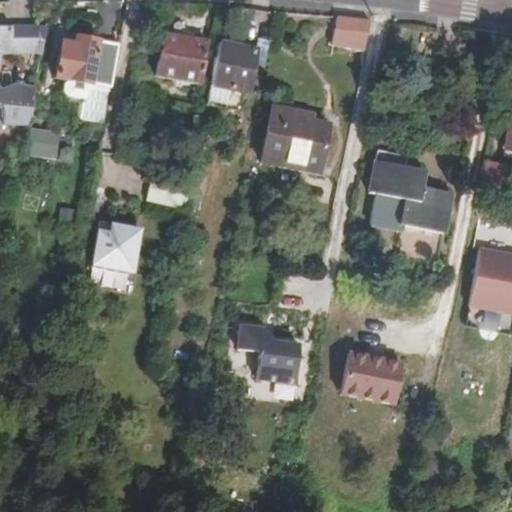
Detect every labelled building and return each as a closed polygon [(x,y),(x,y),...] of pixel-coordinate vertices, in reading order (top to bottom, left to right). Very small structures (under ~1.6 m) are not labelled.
[(208,19),(169,11),(161,55),(150,53),(144,78),(194,88),(208,19)] [(361,53),(368,21),(335,17),(329,47),(361,53)] [(0,122),(30,123),(37,85),(20,84),(5,92),(0,91),(0,83),(4,56),(42,57),(46,34),(38,34),(38,30),(0,29),(0,122)] [(216,36),(204,102),(223,106),(227,87),(244,91),(252,51),(235,47),(236,40),(216,36)] [(74,98),(84,100),(82,111),(105,115),(111,85),(119,47),(76,40),(75,48),(62,47),(56,74),(75,78),(71,93),(74,98)] [(260,166),(279,169),(281,161),(318,168),(326,127),(307,123),(308,117),(271,110),(260,166)] [(403,171),(405,159),(375,153),(365,198),(372,200),(367,228),(394,234),(396,228),(440,237),(447,197),(418,192),(421,175),(403,171)] [(505,162),(488,159),(482,189),(500,192),(505,162)] [(281,161),(279,169),(278,172),(316,179),(318,168),(281,161)] [(149,202),(184,209),(186,197),(190,177),(178,174),(177,178),(171,177),(170,181),(154,177),(149,202)] [(190,177),(186,197),(199,200),(203,177),(190,174),(190,177)] [(139,230),(101,222),(92,266),(130,273),(139,230)] [(468,306),(511,314),(511,255),(480,249),(468,306)] [(70,294),(66,311),(78,313),(81,296),(70,294)] [(253,376),(292,384),(299,346),(274,341),(262,339),(265,328),(241,323),(237,346),(258,350),(253,376)] [(274,341),(265,328),(262,339),(274,341)] [(337,397),(391,411),(402,370),(385,365),(365,360),(348,356),(337,397)] [(366,357),(365,360),(385,365),(386,362),(366,357)]
